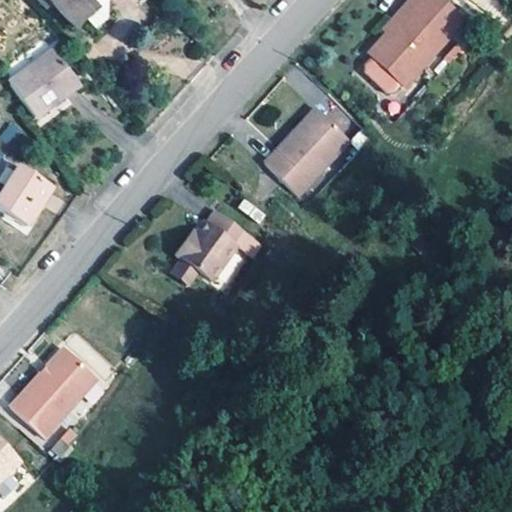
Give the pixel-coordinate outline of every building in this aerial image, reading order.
[(59,0),(56,3),(79,31),(90,22),(92,21),(88,16),(103,3),(99,0),(59,0)] [(116,0),(106,0),(103,3),(88,16),(92,21),(90,22),(100,33),(112,23),(119,3),(116,0)] [(424,64),(438,48),(454,32),(460,36),(470,26),(468,23),(450,7),(442,0),(409,0),(409,1),(414,5),(400,19),(403,23),(394,33),(389,30),(369,52),(388,71),(403,85),(409,79),(424,64)] [(59,46),(17,77),(43,113),(52,106),(86,80),(59,46)] [(352,138),(337,124),(318,106),(304,121),(310,128),(298,140),(292,135),(267,163),(285,179),(302,194),(352,138)] [(0,134),(0,144),(20,160),(35,140),(10,121),(0,134)] [(55,187),(23,167),(0,202),(0,208),(29,228),(55,187)] [(241,209),(253,218),(258,223),(265,214),(259,210),(246,201),(241,209)] [(267,245),(244,228),(221,212),(213,224),(210,222),(202,233),(184,257),(186,259),(176,273),(192,285),(202,270),(207,274),(217,281),(240,247),(258,258),(267,245)] [(269,217),(265,214),(258,223),(262,226),(269,217)] [(202,233),(197,230),(180,254),(184,257),(202,233)] [(52,368),(22,403),(57,433),(108,371),(74,342),(58,361),(60,362),(54,369),(52,368)] [(0,487),(24,464),(0,439),(0,487)]
